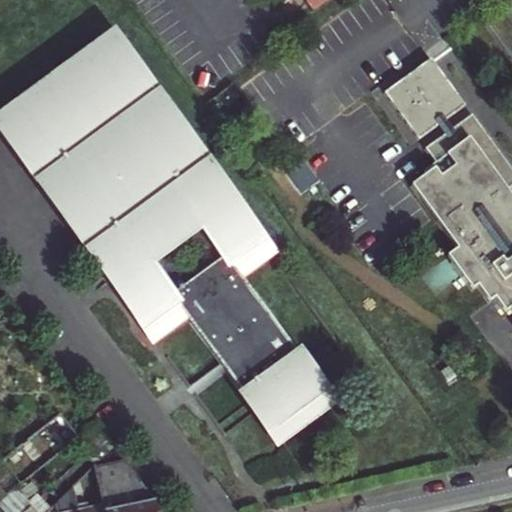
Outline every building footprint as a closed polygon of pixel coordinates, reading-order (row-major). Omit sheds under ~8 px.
[(252,275),(282,254),(116,21),(0,103),(0,133),(151,347),(156,343),(193,317),(283,444),(342,402),(252,275)] [(464,108),(431,62),(384,95),(417,141),(437,127),(445,121),(464,108)] [(424,152),(437,170),(410,189),(455,253),(446,260),(463,283),(469,293),(476,289),(488,305),(493,301),(503,316),(509,312),(511,316),(511,176),(471,118),(452,132),(445,121),(437,127),(444,138),(424,152)] [(122,455),(95,460),(104,507),(105,511),(154,511),(152,497),(131,501),(122,455)] [(0,492),(15,481),(0,461),(0,492)] [(0,511),(15,511),(30,499),(15,481),(0,492),(0,511)] [(81,511),(75,481),(57,499),(59,511),(105,511),(104,507),(82,511),(81,511)] [(15,511),(41,511),(30,499),(15,511)]
